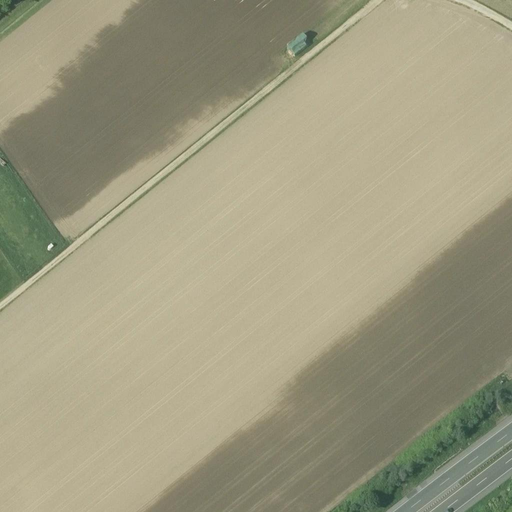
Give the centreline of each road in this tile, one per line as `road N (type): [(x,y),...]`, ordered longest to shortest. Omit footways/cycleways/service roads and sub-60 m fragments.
road 1 (track): [(376,0),(0,305)]
road 2 (motorway): [(511,429),(403,511)]
